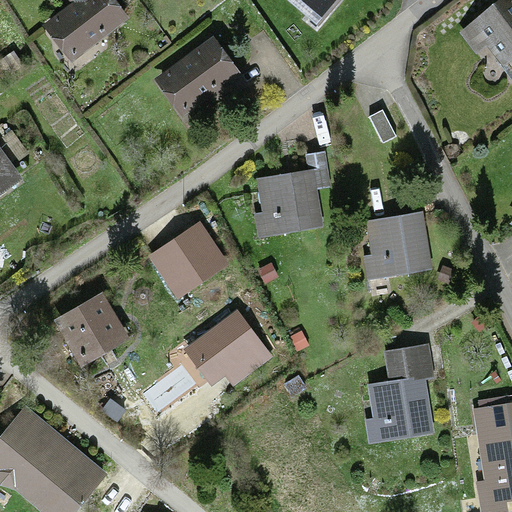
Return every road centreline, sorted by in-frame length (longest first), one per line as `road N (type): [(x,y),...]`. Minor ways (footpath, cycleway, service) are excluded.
road 1 (residential): [(376,39),(0,310)]
road 2 (residential): [(376,39),(511,297)]
road 3 (residential): [(192,511),(0,347)]
